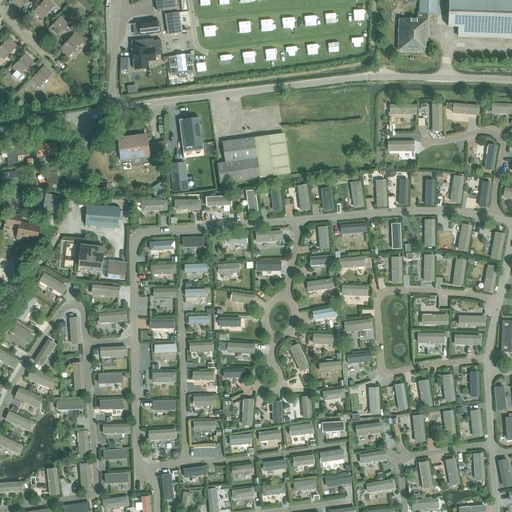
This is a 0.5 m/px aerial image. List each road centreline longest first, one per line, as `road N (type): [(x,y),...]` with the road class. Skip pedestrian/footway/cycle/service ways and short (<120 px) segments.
road 1 (unclassified): [(0,132),(367,76),(511,80)]
road 2 (track): [(0,307),(64,214),(86,114)]
